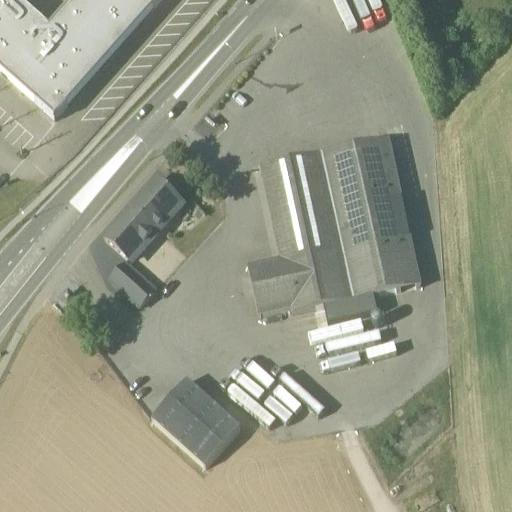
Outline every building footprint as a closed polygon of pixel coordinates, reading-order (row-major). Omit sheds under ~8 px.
[(164,0),(78,0),(49,33),(11,0),(0,0),(0,69),(4,73),(1,76),(9,82),(11,80),(21,88),(19,90),(25,96),(27,94),(37,103),(34,106),(55,124),(68,109),(65,106),(151,9),(154,12),(164,0)] [(260,171),(260,173),(270,170),(287,247),(277,249),(280,263),(247,270),(259,321),(291,314),(292,318),(420,290),(388,143),(260,171)] [(182,206),(156,183),(103,242),(129,265),(182,206)] [(153,296),(124,269),(111,284),(140,311),(153,296)] [(77,303),(68,295),(58,305),(67,313),(77,303)] [(205,471),(241,432),(187,384),(152,423),(205,471)]
